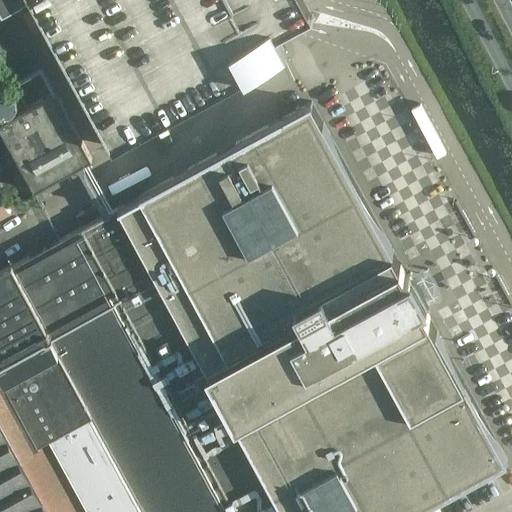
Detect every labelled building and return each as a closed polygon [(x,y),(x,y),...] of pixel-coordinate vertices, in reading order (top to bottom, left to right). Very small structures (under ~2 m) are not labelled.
[(0,0),(0,4),(3,9),(20,0),(34,0),(114,147),(287,53),(277,35),(314,15),(305,0),(0,0)] [(0,89),(0,126),(35,190),(36,189),(37,189),(46,184),(92,159),(56,91),(54,93),(40,68),(11,84),(0,89)] [(231,511),(412,511),(508,460),(425,307),(429,305),(427,303),(422,305),(419,300),(421,299),(422,298),(422,297),(423,296),(423,295),(424,294),(424,292),(424,290),(424,288),(423,287),(422,285),(421,284),(419,283),(417,282),(415,281),(414,281),(412,282),(410,283),(407,277),(412,274),(411,272),(407,274),(312,100),(77,229),(231,511)] [(0,217),(11,211),(0,190),(0,217)] [(231,511),(77,229),(13,263),(12,262),(0,268),(0,511),(231,511)]
